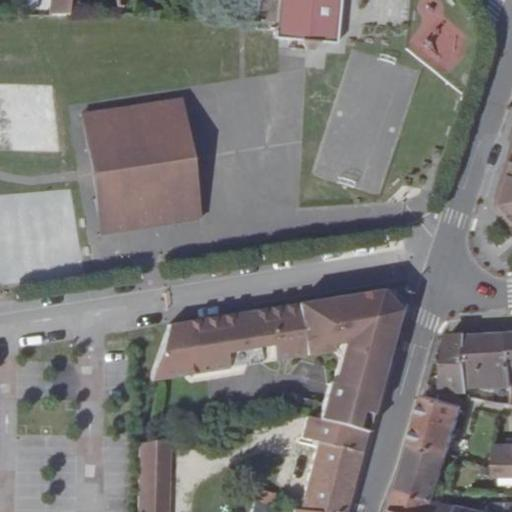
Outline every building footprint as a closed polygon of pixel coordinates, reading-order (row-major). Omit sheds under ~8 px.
[(58,0),(57,15),(69,14),(70,0),(58,0)] [(259,0),(257,26),(280,28),(280,36),(304,38),(308,47),(315,48),(319,39),(339,41),(341,0),(259,0)] [(180,98),(80,113),(98,233),(198,218),(180,98)] [(511,145),(498,199),(511,216),(511,145)] [(511,216),(498,199),(496,206),(511,226),(511,216)] [(382,288),(348,293),(354,331),(390,341),(400,308),(382,288)] [(253,309),(262,361),(348,346),(350,340),(387,351),(388,349),(390,341),(354,331),(348,293),(338,295),(342,321),(327,324),(330,343),(279,351),(276,333),(269,335),(265,307),(253,309)] [(338,295),(265,307),(269,335),(276,333),(279,351),(330,343),(327,324),(342,321),(338,295)] [(253,309),(167,324),(164,332),(158,349),(152,371),(150,380),(262,361),(253,309)] [(511,381),(511,364),(511,330),(468,332),(471,382),(511,381)] [(448,344),(449,332),(441,333),(438,343),(448,344)] [(471,382),(468,332),(463,332),(449,332),(448,344),(445,374),(444,386),(470,387),(471,382)] [(331,385),(375,397),(387,351),(350,340),(348,346),(347,351),(340,350),(331,385)] [(317,418),(365,433),(375,397),(331,385),(326,384),(317,418)] [(409,442),(448,452),(462,405),(423,392),(409,442)] [(63,401),(18,401),(18,432),(63,432),(63,401)] [(305,415),(302,415),(299,436),(317,440),(360,450),(365,433),(317,418),(305,415)] [(164,511),(168,435),(138,440),(136,511),(164,511)] [(343,511),(360,450),(317,440),(298,507),(302,508),(328,511),(343,511)] [(445,460),(448,452),(409,442),(397,484),(435,493),(443,466),(449,467),(450,462),(445,460)] [(511,442),(493,443),(494,475),(511,474),(511,442)] [(259,473),(253,498),(272,502),(278,477),(259,473)] [(429,511),(434,497),(435,493),(397,484),(391,506),(426,511),(429,511)] [(455,511),(457,503),(434,497),(429,511),(426,511),(391,506),(389,511),(455,511)] [(249,511),(269,511),(272,502),(253,498),(249,511)] [(476,508),(457,503),(455,511),(506,511),(508,502),(508,501),(477,501),(476,508)]
